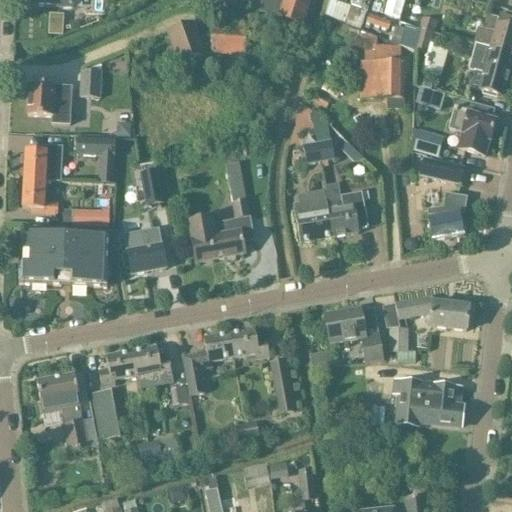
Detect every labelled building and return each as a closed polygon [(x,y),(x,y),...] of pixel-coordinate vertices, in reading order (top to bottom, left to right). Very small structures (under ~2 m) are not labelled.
[(72,0),(33,0),(33,8),(57,10),(57,9),(72,10),(72,0)] [(112,24),(113,0),(107,0),(95,0),(95,23),(112,24)] [(303,29),(310,4),(296,0),(283,0),(277,22),(303,29)] [(402,19),(407,0),(389,0),(385,15),(402,19)] [(352,3),(345,22),(361,27),(366,15),(364,15),(366,8),(352,3)] [(489,50),(511,56),(511,29),(510,29),(511,22),(511,19),(499,16),(494,33),(478,29),(473,46),(476,47),(489,50)] [(368,17),(366,25),(387,33),(390,25),(368,17)] [(419,31),(434,35),(436,25),(422,21),(419,31)] [(180,65),(202,57),(191,26),(168,34),(180,65)] [(404,32),(397,30),(393,44),(400,46),(400,47),(413,52),(413,54),(427,57),(434,35),(419,31),(405,27),(404,32)] [(246,39),(246,31),(212,28),(210,56),(244,59),(244,58),(258,59),(259,40),(246,39)] [(400,48),(413,54),(413,52),(400,47),(399,47),(363,47),(363,65),(359,65),(359,101),(387,101),(387,111),(403,112),(403,65),(400,65),(400,48)] [(511,63),(511,56),(489,50),(476,47),(469,71),(473,73),(469,91),(501,100),(506,82),(507,82),(511,63)] [(80,73),(79,100),(100,101),(101,74),(80,73)] [(69,128),(71,90),(28,87),(26,118),(51,120),(51,126),(69,128)] [(446,100),(421,93),(417,111),(441,117),(446,100)] [(495,122),(467,115),(454,111),(448,132),(462,136),(458,153),(483,160),(488,143),(489,144),(495,122)] [(317,139),(319,146),(322,165),(335,163),(331,144),(342,142),(313,113),(317,139)] [(122,126),(117,130),(117,138),(129,139),(130,126),(122,126)] [(412,154),(424,157),(438,161),(438,160),(443,140),(418,133),(412,154)] [(25,154),(24,182),(46,183),(59,184),(60,162),(60,161),(77,162),(77,147),(78,144),(67,143),(66,152),(61,152),(61,151),(34,150),(33,155),(25,154)] [(322,165),(319,146),(302,149),(305,169),(322,165)] [(112,165),(113,149),(77,147),(77,162),(77,163),(112,165)] [(462,170),(423,162),(419,177),(458,186),(462,170)] [(245,203),(241,179),(239,166),(228,168),(230,181),(227,182),(232,205),(231,205),(235,222),(249,219),(246,203),(245,203)] [(156,173),(139,176),(145,209),(162,206),(156,173)] [(46,183),(24,182),(22,210),(42,211),(42,216),(57,216),(58,206),(45,205),(46,183)] [(334,239),(328,205),(326,205),(324,193),(298,198),(300,206),(294,207),(301,246),(334,239)] [(343,202),(328,205),(334,239),(358,235),(358,232),(368,230),(361,195),(342,199),(343,202)] [(467,199),(455,197),(445,195),(443,209),(427,212),(429,222),(433,243),(462,237),(459,217),(464,216),(467,199)] [(73,212),(72,229),(109,230),(109,210),(101,209),(100,213),(73,212)] [(195,266),(244,257),(240,233),(215,238),(211,220),(187,224),(195,266)] [(18,287),(106,291),(109,242),(98,241),(98,233),(48,231),(47,239),(21,238),(18,287)] [(131,277),(166,272),(162,248),(160,249),(157,231),(145,233),(148,250),(127,254),(131,277)] [(466,333),(469,309),(433,305),(432,300),(395,307),(398,322),(430,316),(429,329),(466,333)] [(360,312),(325,318),(330,346),(361,341),(365,365),(383,362),(377,330),(363,332),(360,312)] [(396,363),(396,365),(415,365),(415,354),(407,354),(408,331),(389,331),(388,363),(396,363)] [(229,337),(233,361),(254,357),(255,362),(269,359),(265,342),(256,344),(254,332),(229,337)] [(212,364),(233,361),(229,337),(203,341),(206,354),(196,356),(181,358),(189,399),(205,396),(200,372),(213,369),(212,364)] [(131,355),(136,379),(138,392),(173,386),(168,361),(158,362),(157,351),(131,355)] [(136,379),(131,355),(107,359),(109,372),(99,373),(102,390),(114,388),(113,383),(136,379)] [(284,362),(269,365),(278,418),(294,415),(284,362)] [(42,416),(80,409),(74,378),(36,384),(42,416)] [(393,397),(399,397),(396,427),(416,429),(417,424),(428,425),(427,426),(460,430),(462,409),(457,409),(459,391),(395,384),(393,397)] [(111,393),(91,396),(98,436),(117,432),(111,393)] [(383,428),(384,409),(376,409),(376,408),(360,407),(359,426),(353,425),(353,415),(345,415),(344,417),(336,416),(336,433),(382,434),(382,428),(383,428)] [(98,449),(92,421),(62,427),(67,454),(98,449)] [(255,424),(246,426),(249,441),(259,439),(255,424)] [(250,450),(249,441),(246,426),(234,428),(239,452),(250,450)] [(158,443),(147,445),(150,460),(160,458),(161,465),(179,462),(175,440),(158,443)] [(401,473),(412,472),(411,443),(399,443),(399,457),(388,459),(386,449),(377,450),(378,460),(386,459),(388,474),(401,473)] [(150,460),(147,445),(137,447),(140,462),(150,460)] [(269,485),(265,467),(241,472),(246,490),(269,485)] [(298,477),(301,504),(315,503),(312,476),(298,477)] [(222,511),(218,492),(205,495),(208,511),(222,511)] [(168,511),(163,498),(143,505),(145,511),(168,511)] [(426,511),(424,498),(403,501),(404,511),(426,511)]
